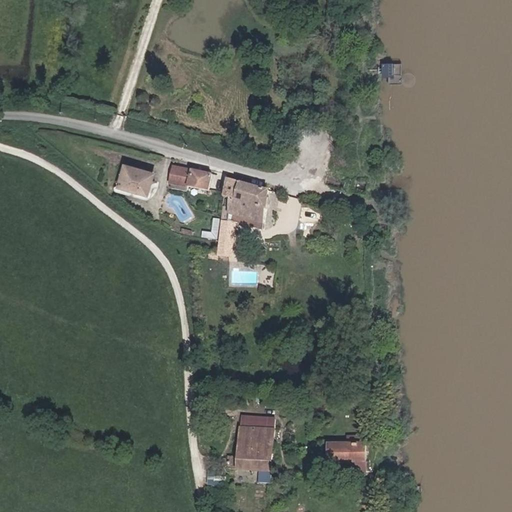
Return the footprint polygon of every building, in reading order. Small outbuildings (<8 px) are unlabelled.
[(146,195),(152,173),(123,165),(117,186),(146,195)] [(210,192),(214,174),(193,169),(173,166),(169,183),(172,184),(188,187),(210,192)] [(265,224),(269,189),(227,178),(226,186),(233,188),(230,213),(265,224)] [(228,256),(233,222),(239,224),(240,222),(264,229),(265,224),(230,213),(233,188),(226,186),(223,208),(225,208),(220,255),(228,256)] [(217,239),(220,220),(214,219),(212,233),(203,232),(202,237),(217,239)] [(266,429),(267,418),(242,416),(241,428),(266,429)] [(272,472),(275,430),(275,419),(267,418),(266,429),(241,428),(240,457),(229,457),(229,460),(227,459),(226,459),(224,460),(224,461),(223,461),(223,463),(223,464),(224,465),(225,466),(226,466),(228,466),(228,469),(239,470),(260,471),(259,482),(271,483),(272,472)] [(366,463),(366,444),(330,444),(330,464),(354,463),(354,473),(366,473),(366,472),(366,463)] [(222,480),(222,477),(223,477),(223,471),(208,471),(208,485),(222,486),(222,480)]
